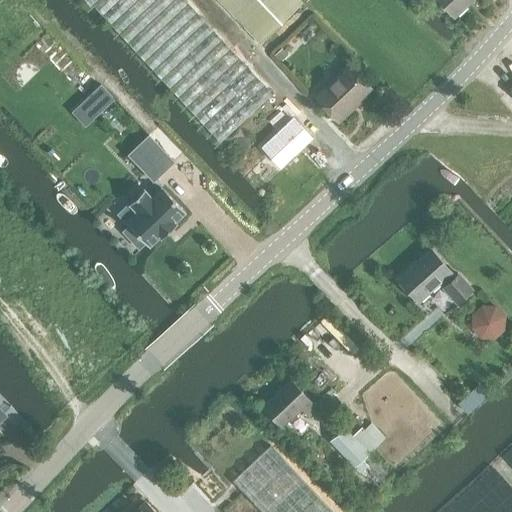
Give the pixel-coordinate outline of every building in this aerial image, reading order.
[(83,0),(89,6),(220,144),(273,93),(186,0),(83,0)] [(439,0),(454,15),(470,0),(439,0)] [(338,121),(371,89),(347,63),(313,94),(338,121)] [(309,136),(281,106),(265,120),(276,133),(275,134),(267,126),(257,135),(265,144),(263,146),(280,164),(309,136)] [(153,180),(174,161),(149,134),(128,154),(153,180)] [(262,181),(277,168),(259,149),(244,163),(262,181)] [(197,201),(183,214),(178,208),(164,221),(169,226),(163,232),(164,234),(155,242),(171,260),(174,257),(176,259),(188,248),(190,250),(209,233),(205,230),(216,220),(197,201)] [(453,275),(449,271),(450,270),(429,248),(396,277),(418,300),(438,281),(457,302),(472,288),(457,272),(453,275)] [(472,313),(470,327),(479,338),(493,339),(504,330),(505,317),(496,306),(482,305),(472,313)] [(317,408),(291,380),(262,406),(280,426),(300,407),(308,416),(317,408)] [(352,435),(343,426),(330,439),(355,466),(376,489),(393,474),(372,450),(378,444),(361,426),(352,435)] [(263,511),(332,511),(270,445),(233,480),(263,511)] [(155,511),(145,501),(132,511),(155,511)]
